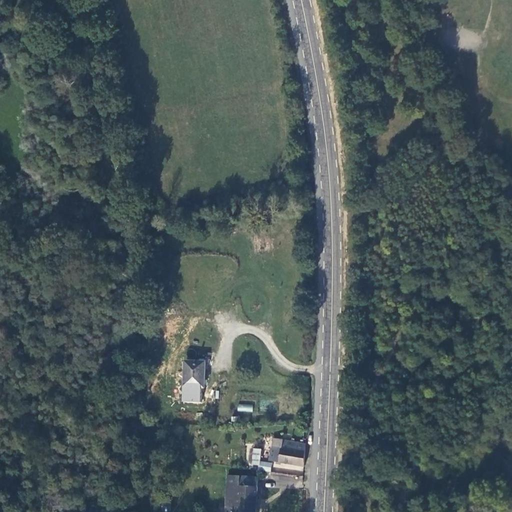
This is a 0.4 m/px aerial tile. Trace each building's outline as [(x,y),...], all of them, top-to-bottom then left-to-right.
[(204,389),(205,363),(185,362),(185,387),(204,389)] [(252,412),(253,405),(238,404),(237,411),(252,412)] [(269,461),(303,466),(305,444),(272,439),(271,443),(270,457),(269,461)] [(261,456),(270,457),(271,443),(255,440),(254,448),(262,449),(261,456)] [(260,464),(261,456),(262,449),(254,448),(252,462),(260,464)] [(261,464),(260,470),(272,472),(272,466),(261,464)] [(255,511),(258,479),(229,476),(225,511),(255,511)]
